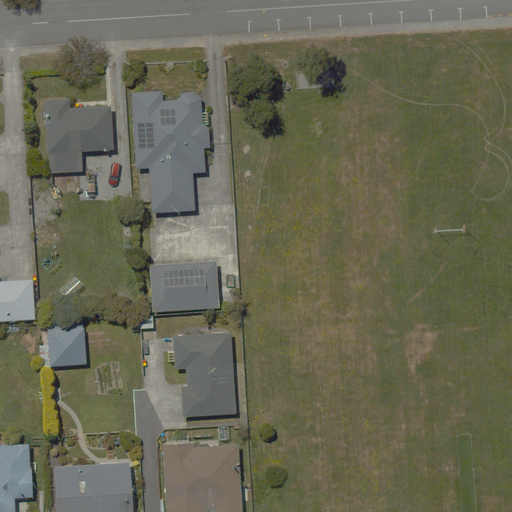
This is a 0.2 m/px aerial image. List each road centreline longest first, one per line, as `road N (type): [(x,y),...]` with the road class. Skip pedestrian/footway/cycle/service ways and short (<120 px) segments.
road 1 (residential): [(0,26),(210,13)]
road 2 (residential): [(210,13),(413,0)]
